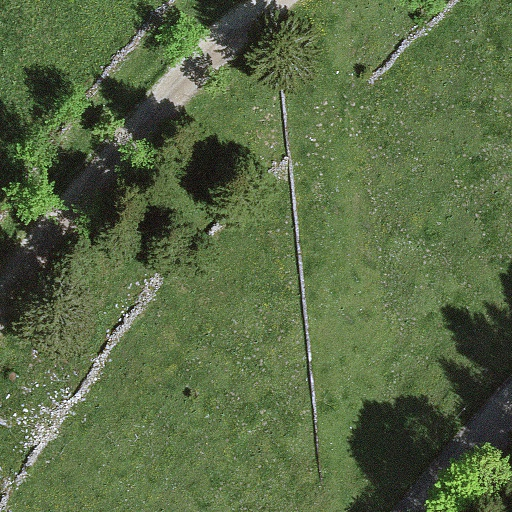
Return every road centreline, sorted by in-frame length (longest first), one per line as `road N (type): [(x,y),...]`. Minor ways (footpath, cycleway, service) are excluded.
road 1 (track): [(293,0),(187,78),(0,307)]
road 2 (unclassified): [(421,511),(511,422)]
